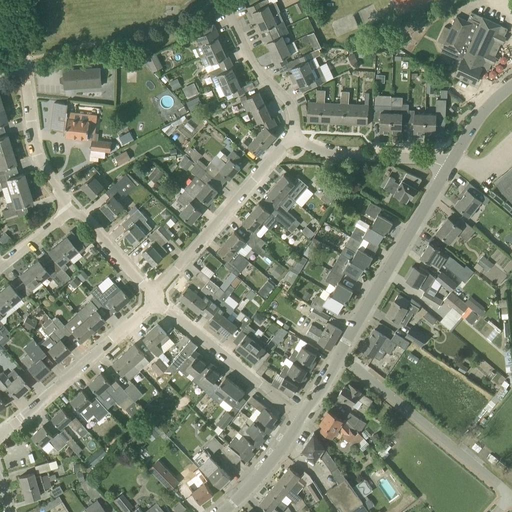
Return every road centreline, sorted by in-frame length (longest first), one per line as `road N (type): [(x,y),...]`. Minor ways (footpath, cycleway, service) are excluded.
road 1 (residential): [(511,497),(340,354)]
road 2 (secondary): [(340,354),(446,168)]
road 3 (residential): [(295,134),(152,292)]
road 4 (residential): [(154,302),(0,435)]
road 5 (residential): [(300,418),(154,302)]
road 6 (residential): [(73,211),(35,148),(18,62)]
road 7 (residential): [(446,168),(416,158),(342,155),(295,134)]
road 8 (residential): [(295,134),(294,114),(253,65),(222,0)]
road 9 (secondary): [(209,511),(281,450),(300,418)]
